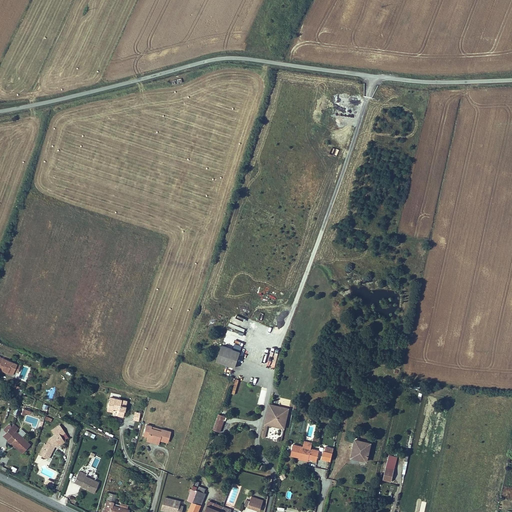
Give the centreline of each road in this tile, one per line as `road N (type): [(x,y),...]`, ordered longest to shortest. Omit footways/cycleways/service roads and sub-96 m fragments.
road 1 (residential): [(0,113),(235,58),(426,83),(511,82)]
road 2 (track): [(372,76),(259,420)]
